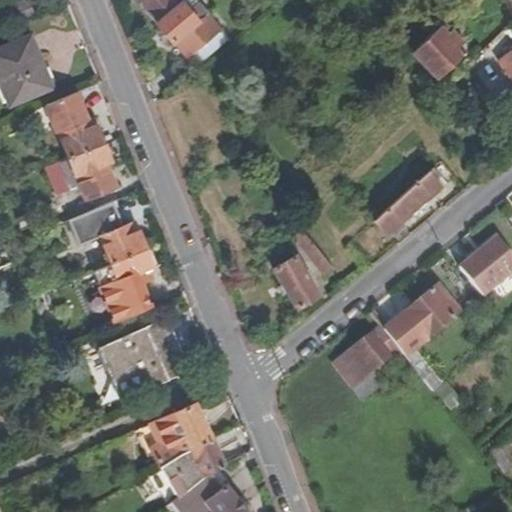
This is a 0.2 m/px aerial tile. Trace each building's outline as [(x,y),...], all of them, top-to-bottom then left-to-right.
[(179,0),(145,0),(159,17),(157,20),(173,39),(206,12),(196,0),(187,7),(181,0),(180,0),(180,1),(179,0)] [(448,35),(440,27),(413,53),(437,79),(465,53),(461,49),(466,44),(453,30),(448,35)] [(40,57),(35,59),(28,40),(0,51),(0,78),(11,106),(52,89),(40,57)] [(511,50),(500,61),(511,77),(511,50)] [(68,160),(104,146),(94,120),(88,122),(77,95),(45,108),(57,136),(58,135),(68,160)] [(115,174),(104,146),(68,160),(62,163),(78,202),(114,189),(109,176),(115,174)] [(430,170),(374,219),(385,234),(441,184),(430,170)] [(125,210),(121,201),(100,209),(104,219),(125,210)] [(132,237),(138,234),(134,224),(129,227),(132,237)] [(323,251),(304,225),(294,232),(323,273),(334,267),(328,259),(323,251)] [(89,275),(110,266),(145,252),(138,234),(132,237),(129,227),(78,247),(89,275)] [(511,262),(499,238),(454,262),(475,302),(511,282),(511,262)] [(151,269),(145,252),(110,266),(120,292),(149,280),(146,271),(151,269)] [(297,306),(317,294),(293,255),(273,267),(297,306)] [(431,290),(382,331),(398,352),(432,394),(441,385),(412,350),(457,312),(449,303),(444,306),(431,290)] [(123,403),(193,374),(171,320),(100,349),(123,403)] [(379,327),(332,366),(360,402),(380,386),(371,374),(398,352),(382,331),(379,327)] [(442,387),(433,395),(447,412),(456,404),(442,387)] [(146,448),(154,469),(182,451),(209,440),(195,406),(146,428),(152,444),(146,448)] [(182,451),(154,469),(178,498),(184,493),(207,475),(217,470),(221,467),(209,440),(182,451)] [(228,483),(217,470),(207,475),(184,493),(178,498),(172,503),(179,511),(245,511),(224,486),(228,483)] [(179,511),(172,503),(168,506),(166,508),(168,511),(179,511)]
